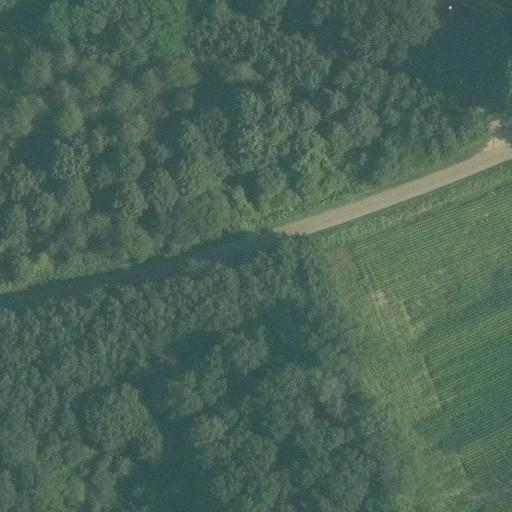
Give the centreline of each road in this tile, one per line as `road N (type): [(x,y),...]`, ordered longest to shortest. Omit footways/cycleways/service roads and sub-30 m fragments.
road 1 (unclassified): [(0,310),(304,232),(511,151)]
road 2 (track): [(163,0),(381,88),(471,111),(487,162)]
